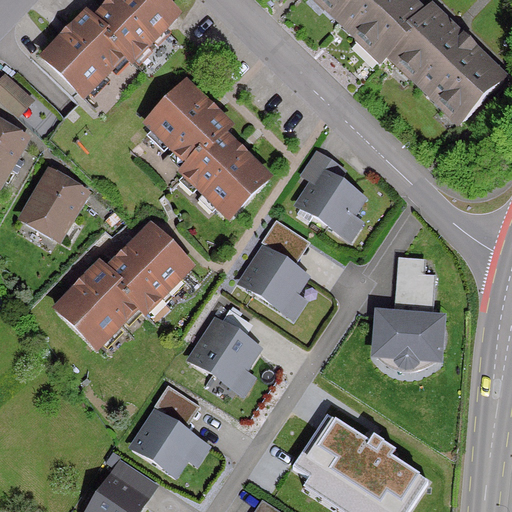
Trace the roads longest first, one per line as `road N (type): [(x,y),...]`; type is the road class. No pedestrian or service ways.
road 1 (residential): [(511,245),(474,239),(442,213),(218,0)]
road 2 (residential): [(215,511),(365,281)]
road 3 (tertiary): [(487,511),(511,314)]
